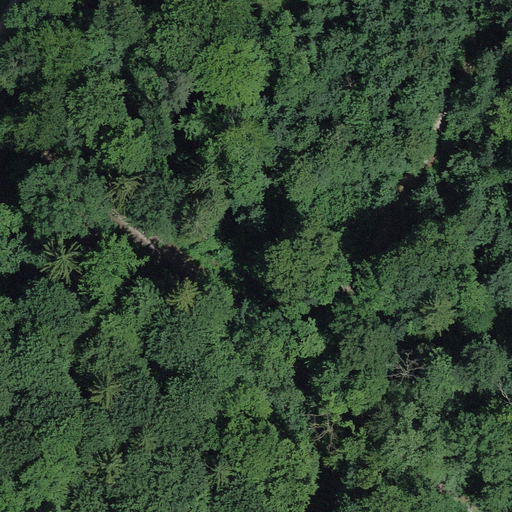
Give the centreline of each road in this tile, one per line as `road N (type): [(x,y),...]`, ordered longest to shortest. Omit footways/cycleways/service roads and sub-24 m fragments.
road 1 (track): [(462,511),(266,331),(0,107)]
road 2 (track): [(266,331),(336,294),(372,245),(494,0)]
